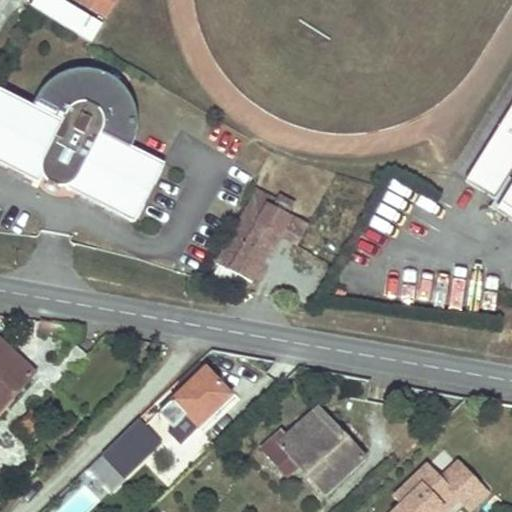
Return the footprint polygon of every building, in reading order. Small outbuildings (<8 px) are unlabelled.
[(92,42),(103,23),(61,0),(34,0),(30,8),(92,42)] [(111,0),(76,0),(102,16),(111,0)] [(0,93),(0,92),(0,165),(38,185),(41,178),(50,174),(57,177),(63,180),(64,189),(135,224),(164,165),(130,149),(115,142),(120,134),(134,141),(135,137),(135,134),(136,130),(136,126),(136,122),(135,117),(134,113),(133,108),(131,103),(129,99),(127,95),(124,91),(121,87),(118,84),(115,81),(110,79),(104,76),(98,74),(92,73),(85,72),(78,72),(72,73),(66,75),(61,78),(56,81),(51,85),(45,91),(42,95),(39,99),(35,103),(32,108),(0,93)] [(511,109),(466,184),(495,201),(511,174),(511,109)] [(130,149),(134,141),(120,134),(115,142),(130,149)] [(41,178),(64,189),(63,180),(57,177),(50,174),(41,178)] [(281,209),(283,205),(285,202),(258,187),(215,262),(250,283),(278,235),(258,224),(271,203),(281,209)] [(308,225),(281,209),(271,203),(258,224),(278,235),(296,246),(308,225)] [(44,320),(42,321),(39,321),(38,329),(79,337),(81,329),(81,328),(44,320)] [(0,342),(0,409),(32,373),(0,342)] [(188,385),(174,399),(160,412),(174,427),(175,426),(187,415),(199,427),(232,395),(206,368),(195,379),(187,371),(181,377),(188,385)] [(324,492),(365,456),(317,406),(286,433),(279,439),(300,464),(324,492)] [(199,427),(187,415),(175,426),(187,438),(199,427)] [(38,431),(24,417),(18,421),(32,436),(38,431)] [(121,474),(140,457),(158,441),(138,419),(102,453),(121,474)] [(279,439),(286,433),(282,427),(261,445),(287,475),(300,464),(279,439)] [(448,511),(462,499),(426,463),(393,496),(401,504),(392,511),(448,511)]
